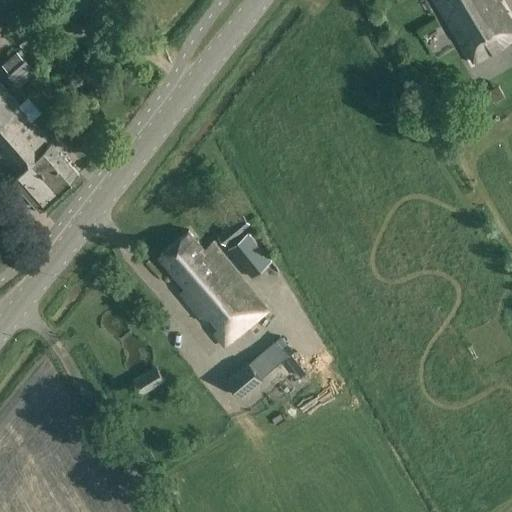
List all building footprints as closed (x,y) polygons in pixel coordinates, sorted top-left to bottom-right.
[(511,39),(511,18),(501,0),(434,0),(459,41),(461,40),(474,62),(511,39)] [(18,44),(39,67),(56,52),(43,37),(30,33),(18,44)] [(1,63),(9,71),(7,73),(18,86),(36,69),(25,57),(24,58),(16,50),(1,63)] [(40,209),(79,173),(0,84),(0,83),(0,155),(7,164),(10,161),(19,171),(12,177),(40,209)] [(217,236),(225,245),(251,222),(243,212),(217,236)] [(224,345),(267,310),(211,242),(204,248),(188,230),(159,255),(186,287),(180,292),(205,321),(210,317),(218,328),(214,332),(224,345)] [(271,261),(247,231),(226,249),(250,278),(271,261)] [(253,350),(267,367),(288,350),(275,333),(253,350)] [(247,360),(226,378),(242,397),(264,379),(247,360)] [(158,362),(139,377),(149,389),(167,374),(158,362)]
